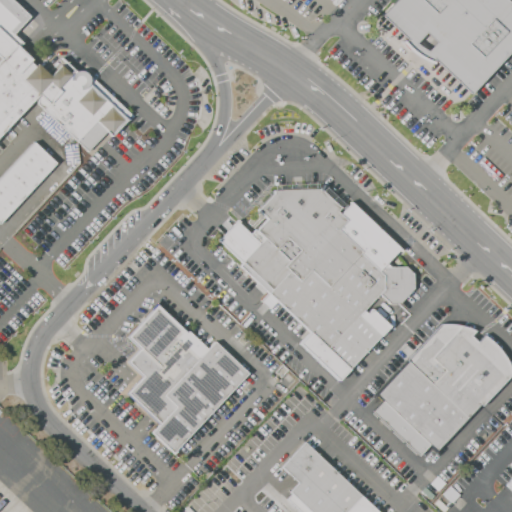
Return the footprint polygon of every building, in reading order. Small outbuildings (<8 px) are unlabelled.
[(0,0),(0,57),(1,58),(0,59),(0,135),(33,101),(87,151),(105,132),(110,136),(126,120),(74,70),(70,74),(61,65),(50,77),(18,46),(22,42),(12,33),(29,16),(11,0),(0,0)] [(506,0),(511,5),(511,54),(473,97),(385,16),(399,0),(506,0)] [(34,141),(0,177),(0,221),(56,161),(34,141)] [(63,146),(76,144),(79,163),(66,165),(63,146)] [(277,190),(259,210),(268,219),(256,231),(266,240),(238,270),(351,373),(384,338),(360,316),(380,296),(389,305),(401,305),(415,290),(415,275),(407,267),(383,267),(379,271),(339,234),(348,223),(337,213),(342,207),(322,190),(277,190)] [(158,307),(207,352),(215,343),(249,375),(175,456),(153,435),(159,428),(126,396),(141,379),(126,365),(138,352),(126,341),(143,323),(158,307)] [(428,445),(435,451),(509,371),(461,326),(444,345),(431,333),(375,394),(381,400),(370,412),(417,456),(428,445)] [(376,511),(302,442),(279,466),(296,483),(287,492),(289,494),(285,498),(299,511),(376,511)] [(429,484),(436,476),(444,483),(436,491),(429,484)] [(511,476),(503,486),(511,493),(511,476)]
